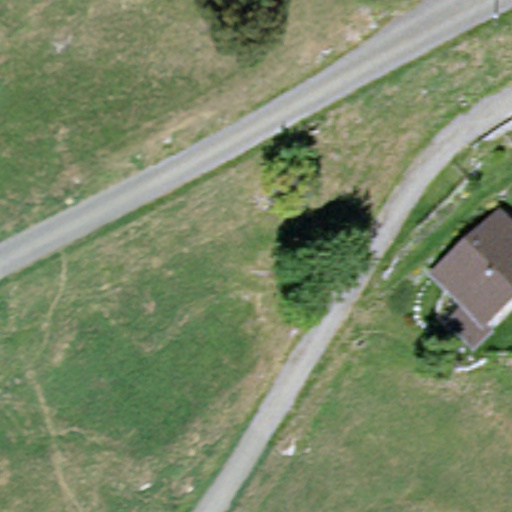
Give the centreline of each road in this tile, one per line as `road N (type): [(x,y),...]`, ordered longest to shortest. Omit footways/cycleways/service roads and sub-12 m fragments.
road 1 (unclassified): [(0,263),(483,0)]
road 2 (residential): [(511,110),(461,141),(379,241),(211,511)]
